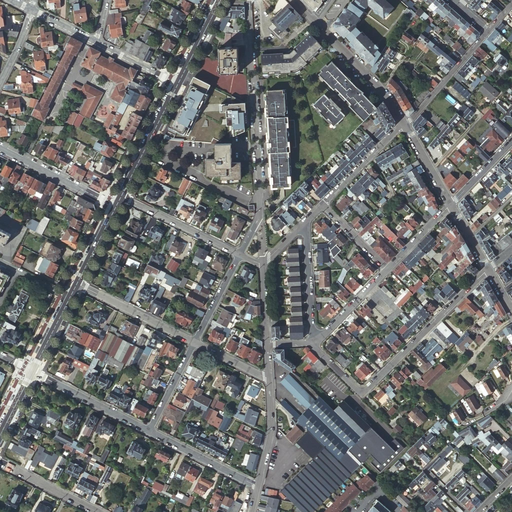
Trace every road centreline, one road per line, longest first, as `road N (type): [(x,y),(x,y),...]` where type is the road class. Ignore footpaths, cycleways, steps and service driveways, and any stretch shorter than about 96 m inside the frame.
road 1 (residential): [(246,0),(259,216),(241,254)]
road 2 (residential): [(488,268),(361,392),(313,343)]
road 3 (tertiary): [(293,0),(404,125)]
road 4 (residential): [(120,196),(241,254)]
road 5 (residential): [(31,370),(148,430)]
road 6 (residential): [(76,283),(193,342)]
road 7 (residential): [(0,148),(116,205)]
road 8 (secondary): [(178,83),(120,196)]
road 9 (residential): [(404,125),(486,32)]
road 10 (residential): [(305,220),(313,343)]
road 11 (residential): [(148,430),(257,487)]
